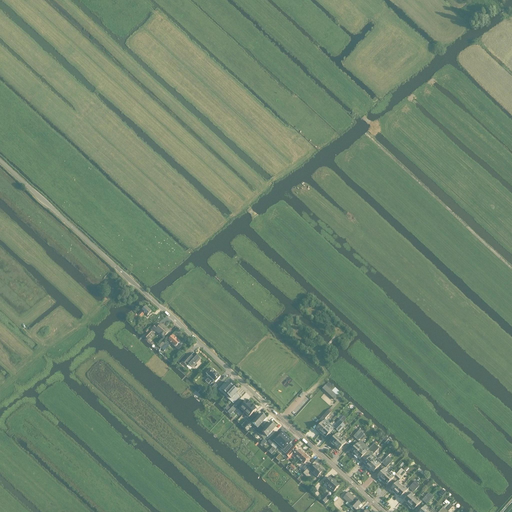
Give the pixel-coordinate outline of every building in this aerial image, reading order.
[(151,311),(146,306),(138,315),(141,318),(144,314),(147,316),(151,311)] [(131,318),(129,321),(131,323),(134,320),(134,321),(137,316),(135,314),(131,318)] [(169,332),(161,325),(159,327),(157,325),(152,330),(155,332),(156,330),(164,337),(169,332)] [(145,337),(148,340),(154,333),(151,330),(145,337)] [(171,337),(161,348),(164,351),(171,344),(178,350),(181,347),(178,344),(180,342),(175,338),(174,339),(171,337)] [(180,365),(182,362),(187,366),(189,365),(192,368),(194,367),(195,368),(196,368),(197,366),(197,365),(196,364),(201,360),(195,354),(192,357),(189,355),(187,357),(184,355),(178,362),(180,365)] [(211,369),(206,374),(209,377),(208,379),(211,382),(212,380),(215,383),(220,377),(211,369)] [(326,385),(322,389),(333,400),(334,400),(337,396),(332,391),(335,388),(328,382),(326,385)] [(224,384),(218,390),(220,392),(225,396),(233,388),(228,383),(226,385),(224,384)] [(225,396),(229,400),(230,400),(231,399),(235,403),(240,397),(236,393),(238,392),(233,388),(225,396)] [(240,404),(236,408),(243,415),(252,405),(247,401),(244,405),(241,402),(240,404)] [(252,405),(243,415),(250,421),(256,415),(253,413),(257,409),(252,405)] [(328,411),(322,417),(324,420),(325,420),(331,413),(330,413),(328,411)] [(262,414),(252,424),(256,427),(253,429),(256,433),(257,433),(262,428),(263,427),(261,425),(266,419),(262,414)] [(316,429),(321,434),(329,424),(325,420),(316,429)] [(334,428),(336,430),(342,424),(340,421),(334,428)] [(262,428),(257,433),(261,437),(264,434),(267,437),(276,427),(271,423),(265,429),(263,427),(262,428)] [(329,424),(321,434),(325,438),(330,432),(332,434),(336,430),(334,428),(329,424)] [(342,424),(336,430),(338,432),(339,433),(345,426),(344,426),(343,424),(342,424)] [(353,437),(356,439),(362,432),(359,430),(353,437)] [(362,432),(356,439),(358,441),(364,435),(362,432)] [(277,433),(268,442),(271,445),(273,443),(278,447),(287,438),(282,433),(280,435),(277,433)] [(329,442),(334,446),(341,438),(339,436),(338,436),(336,434),(329,442)] [(287,438),(278,447),(285,454),(292,447),(289,444),(291,442),(287,438)] [(341,438),(334,446),(338,450),(346,443),(344,441),(343,441),(341,439),(342,438),(341,438)] [(351,454),(354,456),(365,445),(361,441),(358,444),(357,444),(350,452),(352,453),(351,454)] [(365,445),(354,456),(357,459),(357,458),(360,460),(366,452),(368,451),(370,453),(376,446),(374,444),(369,449),(365,445)] [(288,454),(286,456),(289,458),(293,453),(297,449),(295,446),(291,451),(288,454)] [(376,446),(370,453),(373,455),(379,448),(376,446)] [(296,457),(299,459),(304,454),(300,450),(294,456),(296,458),(296,457)] [(304,454),(299,459),(302,462),(302,463),(303,464),(309,458),(304,454)] [(371,456),(364,464),(366,466),(365,467),(368,469),(375,461),(377,459),(375,457),(374,457),(372,455),(371,457),(371,456)] [(388,456),(382,463),(384,465),(390,458),(388,456)] [(390,458),(384,465),(386,467),(387,467),(393,461),(392,460),(390,458)] [(375,461),(368,469),(370,471),(371,470),(373,473),(380,465),(382,463),(377,459),(375,461)] [(311,469),(309,467),(303,473),(306,476),(310,471),(317,477),(323,471),(316,464),(311,469)] [(379,479),(381,481),(389,473),(386,471),(387,471),(384,469),(377,477),(380,479),(379,479)] [(395,475),(397,477),(403,471),(401,469),(395,475)] [(403,471),(397,477),(400,480),(406,473),(403,471)] [(389,473),(381,481),(384,484),(384,483),(386,485),(393,477),(391,476),(389,473)] [(327,487),(333,492),(339,486),(330,478),(325,484),(328,487),(327,487)] [(392,491),(395,494),(402,486),(398,481),(391,489),(393,491),(392,491)] [(408,488),(411,490),(417,483),(415,481),(408,488)] [(417,483),(411,490),(413,492),(419,485),(417,483)] [(402,486),(395,494),(398,496),(400,497),(407,490),(402,486)] [(361,504),(348,492),(343,498),(347,502),(346,504),(349,507),(351,505),(356,510),(361,504)] [(326,493),(320,499),(325,503),(331,497),(326,493)] [(411,494),(404,501),(406,503),(406,504),(408,506),(416,498),(414,496),(415,495),(412,493),(411,494)] [(422,500),(424,502),(430,496),(428,493),(422,500)] [(430,496),(424,502),(427,504),(433,498),(430,496)] [(416,498),(408,506),(411,509),(412,508),(413,510),(420,502),(416,498)]
